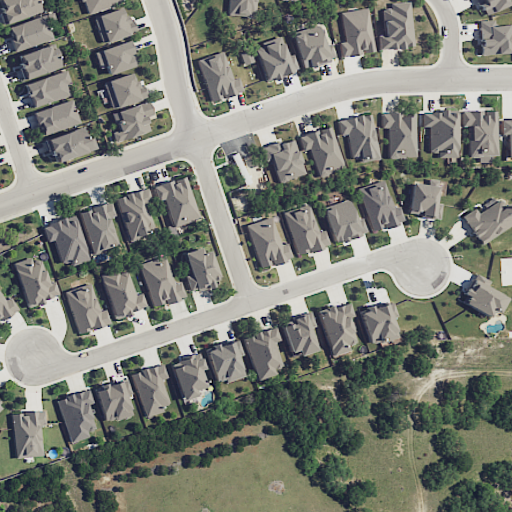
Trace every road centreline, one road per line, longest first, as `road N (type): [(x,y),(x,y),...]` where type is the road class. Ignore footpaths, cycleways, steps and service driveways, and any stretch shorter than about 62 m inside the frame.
road 1 (residential): [(0,201),(320,91),(392,79),(511,77)]
road 2 (residential): [(424,264),(383,257),(70,364),(31,354)]
road 3 (residential): [(151,0),(253,301)]
